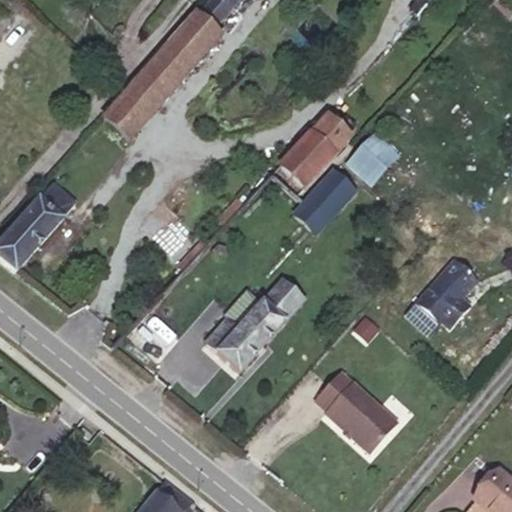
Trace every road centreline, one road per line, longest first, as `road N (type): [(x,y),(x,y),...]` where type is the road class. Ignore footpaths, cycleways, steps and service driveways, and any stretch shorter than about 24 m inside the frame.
road 1 (secondary): [(0,313),(248,511)]
road 2 (residential): [(511,361),(381,511)]
